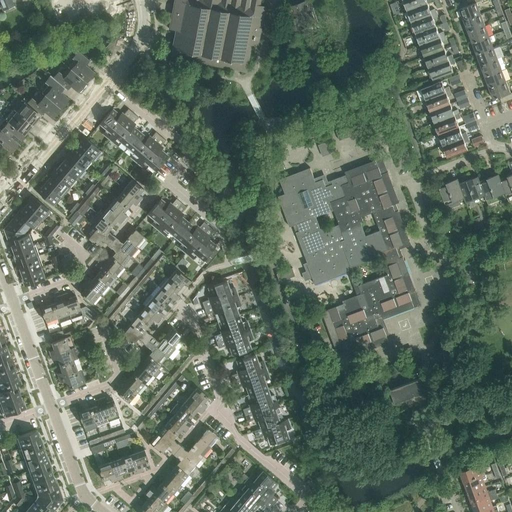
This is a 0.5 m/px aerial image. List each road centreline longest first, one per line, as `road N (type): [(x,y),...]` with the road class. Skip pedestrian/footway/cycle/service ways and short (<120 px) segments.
road 1 (residential): [(285,511),(302,497),(212,411),(216,395),(180,303)]
road 2 (residential): [(493,149),(444,0)]
road 3 (residential): [(168,182),(192,152),(108,81)]
road 4 (residential): [(108,81),(11,192)]
road 5 (residential): [(51,407),(122,371),(103,327)]
road 6 (residential): [(13,307),(83,272),(74,248),(58,236)]
